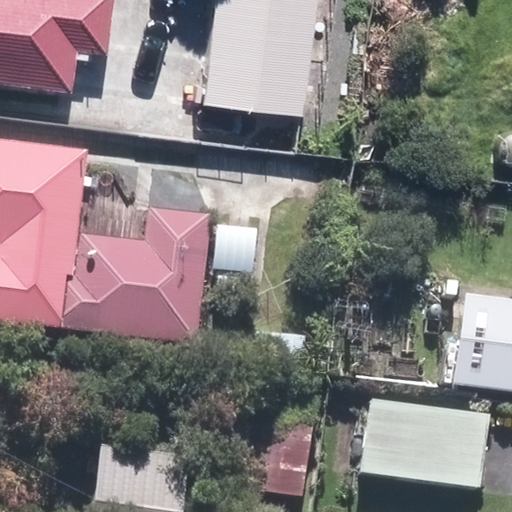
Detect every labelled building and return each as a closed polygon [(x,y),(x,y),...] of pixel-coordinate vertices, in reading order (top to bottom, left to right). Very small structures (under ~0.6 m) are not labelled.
[(113,0),(0,0),(0,84),(71,93),(77,53),(106,56),(113,0)] [(306,119),(318,0),(219,0),(208,108),(306,119)] [(67,161),(0,154),(0,332),(183,350),(195,223),(134,218),(131,250),(60,243),(67,161)] [(244,238),(201,233),(197,275),(240,280),(244,238)] [(511,301),(479,297),(467,386),(511,392),(511,301)] [(275,325),(234,324),(232,369),(273,371),(275,325)] [(289,503),(304,404),(244,395),(229,494),(289,503)] [(357,410),(349,479),(466,493),(474,424),(357,410)] [(166,511),(173,463),(87,452),(79,511),(166,511)]
